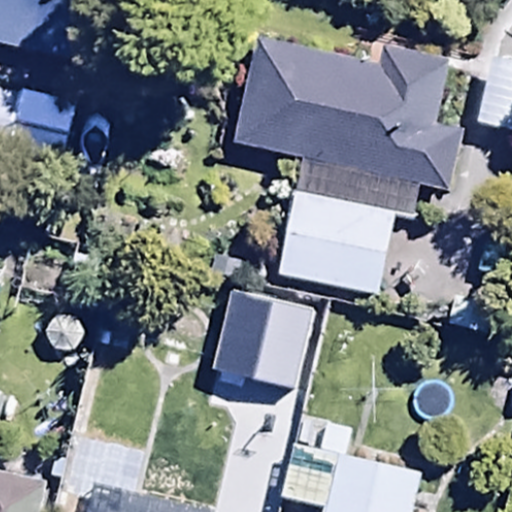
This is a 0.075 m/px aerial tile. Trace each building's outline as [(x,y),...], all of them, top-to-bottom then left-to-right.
[(0,0),(0,43),(75,58),(86,0),(0,0)] [(442,59),(374,45),(369,67),(250,41),(228,142),(294,156),(287,192),(392,214),(408,217),(416,182),(442,188),(455,130),(428,124),(442,59)] [(71,103),(0,88),(0,157),(57,170),(71,103)] [(392,214),(287,192),(269,276),(374,298),(392,214)] [(207,511),(208,511),(99,488),(109,444),(63,434),(48,504),(65,508),(64,511),(207,511)] [(408,511),(417,471),(331,451),(330,454),(289,445),(276,501),(317,511),(316,511),(408,511)] [(0,511),(28,511),(34,480),(0,474),(0,511)]
